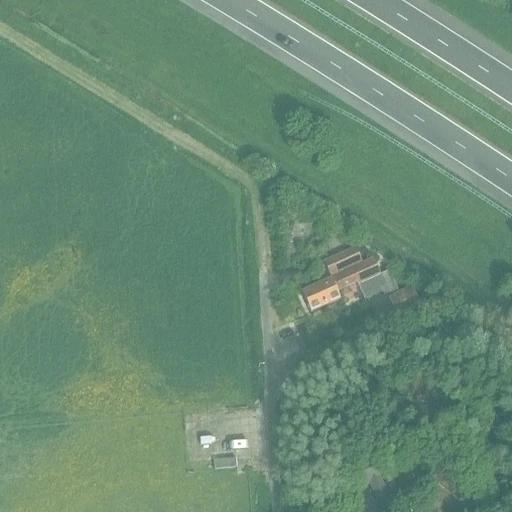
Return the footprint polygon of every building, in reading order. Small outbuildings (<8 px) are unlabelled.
[(340,300),(337,292),(356,283),(357,286),(380,275),(373,259),(362,264),(355,248),(323,263),(331,279),(301,292),(310,313),(340,300)] [(412,288),(389,299),(397,319),(421,308),(412,288)] [(192,421),(192,433),(232,432),(231,420),(192,421)] [(480,453),(463,460),(474,484),(490,478),(480,453)] [(344,466),(354,489),(366,484),(376,506),(388,501),(367,455),(344,466)] [(413,464),(402,468),(408,479),(418,474),(413,464)]
